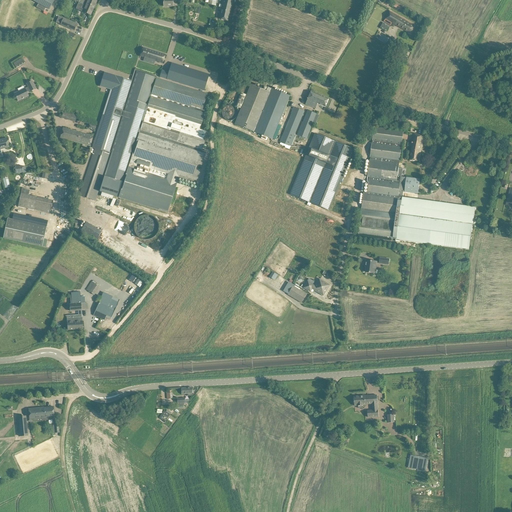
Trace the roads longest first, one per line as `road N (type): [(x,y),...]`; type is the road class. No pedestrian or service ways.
road 1 (secondary): [(511,362),(146,387),(108,398),(85,390),(57,354),(0,360)]
road 2 (track): [(234,48),(232,77),(213,117),(209,191),(196,227),(99,348),(66,361)]
road 3 (unclassified): [(0,128),(58,95),(102,8),(234,48)]
road 4 (unclassified): [(374,104),(336,290),(338,318)]
road 5 (unclassified): [(234,48),(374,104)]
road 6 (track): [(287,511),(337,374)]
road 7 (unclassified): [(374,104),(511,145)]
road 8 (track): [(85,390),(71,400),(63,435),(75,511)]
